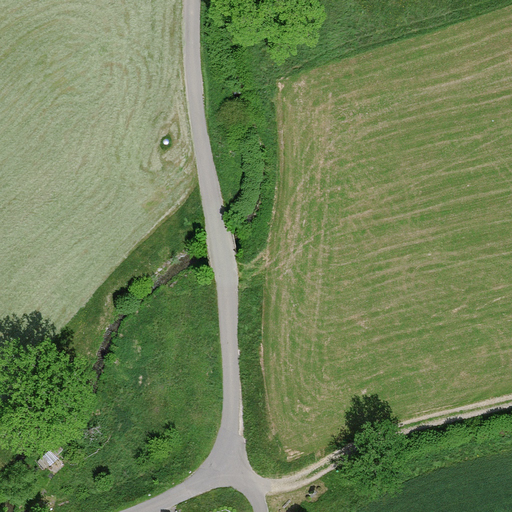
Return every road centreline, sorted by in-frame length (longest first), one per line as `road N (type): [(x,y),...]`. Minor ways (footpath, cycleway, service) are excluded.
road 1 (unclassified): [(193,0),(190,58),(228,288),(228,468)]
road 2 (track): [(511,401),(391,432),(304,478),(253,487)]
